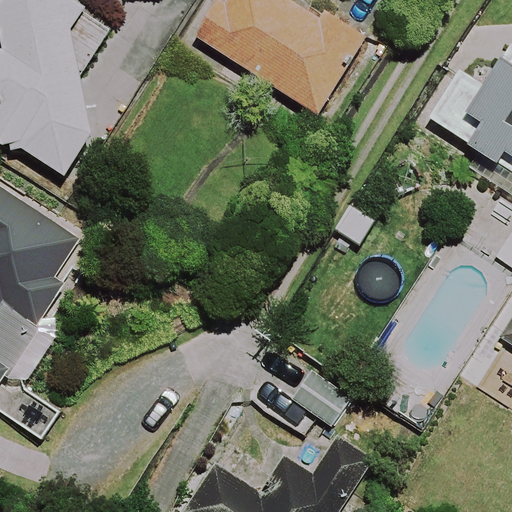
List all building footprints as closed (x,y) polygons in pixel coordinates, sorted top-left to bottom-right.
[(0,145),(22,159),(26,153),(71,180),(105,125),(79,32),(91,14),(68,0),(3,0),(0,6),(0,28),(6,52),(0,52),(0,145)] [(325,23),(287,0),(223,0),(199,39),(321,116),(371,36),(332,12),(325,23)] [(491,128),(476,148),(504,169),(511,158),(511,61),(473,115),(491,128)] [(95,244),(0,185),(0,389),(12,370),(29,342),(34,345),(95,244)] [(58,420),(13,391),(1,410),(46,439),(58,420)] [(258,462),(231,445),(188,511),(343,511),(375,462),(342,441),(318,480),(289,461),(280,476),(258,462)]
